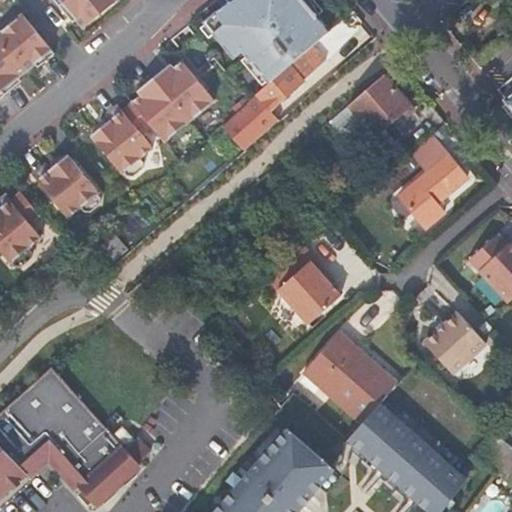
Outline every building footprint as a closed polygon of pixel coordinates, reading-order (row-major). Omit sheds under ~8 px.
[(93,0),(69,0),(61,8),(70,19),(74,15),(75,17),(93,0)] [(119,0),(93,0),(75,17),(78,20),(85,28),(119,0)] [(235,54),(298,0),(234,0),(208,22),(235,54)] [(332,30),(306,0),(298,0),(235,54),(237,57),(245,50),(272,83),(290,67),(326,36),(332,30)] [(0,35),(0,37),(22,65),(47,43),(24,15),(0,35)] [(0,85),(22,65),(0,37),(0,85)] [(200,72),(216,58),(201,40),(184,53),(200,72)] [(47,43),(22,65),(28,72),(36,65),(42,60),(45,64),(57,55),(47,43)] [(42,60),(36,65),(40,69),(45,64),(42,60)] [(177,102),(201,82),(184,61),(176,68),(171,72),(168,68),(156,78),(177,102)] [(404,70),(397,63),(384,75),(331,121),(357,150),(410,104),(391,82),(404,70)] [(22,65),(0,85),(0,87),(7,95),(18,87),(15,83),(20,78),(28,72),(22,65)] [(290,67),(272,83),(216,132),(237,157),(274,125),(265,115),(303,82),(290,67)] [(15,83),(18,87),(23,82),(20,78),(15,83)] [(152,124),(177,102),(156,78),(146,87),(149,91),(143,96),(135,102),(152,124)] [(217,100),(201,82),(177,102),(192,121),(217,100)] [(140,92),(143,96),(149,91),(146,87),(140,92)] [(112,158),(152,124),(135,102),(125,110),(120,106),(109,115),(113,120),(95,136),(112,158)] [(192,121),(177,102),(152,124),(154,127),(167,142),(192,121)] [(154,127),(152,124),(112,158),(125,174),(127,172),(130,176),(137,177),(146,170),(146,163),(143,159),(155,148),(145,135),(154,127)] [(437,203),(468,178),(449,154),(399,193),(427,228),(445,213),(437,203)] [(36,175),(58,203),(89,177),(71,156),(52,172),(47,166),(36,175)] [(363,195),(380,180),(370,168),(352,184),(363,195)] [(89,177),(58,203),(71,218),(83,208),(87,212),(94,213),(103,204),(103,198),(100,194),(102,192),(89,177)] [(0,211),(0,247),(3,250),(33,225),(42,217),(23,193),(13,201),(9,196),(0,203),(0,207),(2,210),(0,211)] [(3,251),(24,268),(25,268),(35,260),(35,253),(32,249),(44,238),(33,225),(3,250),(3,251)] [(114,259),(126,248),(114,234),(101,245),(114,259)] [(470,260),(509,301),(511,298),(511,241),(508,245),(498,234),(470,260)] [(3,250),(0,247),(0,248),(14,265),(15,263),(19,267),(24,268),(3,251),(3,250)] [(294,255),(283,265),(292,276),(308,263),(299,251),(294,255)] [(308,263),(292,276),(278,288),(308,323),(340,295),(330,282),(323,274),(328,271),(315,256),(308,263)] [(334,278),(328,271),(323,274),(330,282),(334,278)] [(426,345),(455,375),(487,343),(458,313),(426,345)] [(305,375),(367,423),(384,403),(401,384),(342,334),(305,375)] [(49,369),(41,376),(69,408),(77,401),(49,369)] [(0,468),(17,453),(21,450),(69,408),(41,376),(0,412),(0,468)] [(77,445),(100,425),(77,401),(69,408),(21,450),(25,452),(57,424),(77,445)] [(384,403),(367,423),(350,442),(429,511),(447,511),(474,482),(384,403)] [(0,493),(22,473),(47,451),(57,462),(77,445),(57,424),(25,452),(21,450),(17,453),(0,468),(0,493)] [(57,462),(62,468),(105,431),(100,425),(77,445),(57,462)] [(307,511),(340,475),(288,429),(214,511),(307,511)] [(136,466),(143,461),(130,447),(124,453),(105,431),(62,468),(80,487),(77,489),(94,507),(109,494),(138,468),(136,466)] [(501,437),(495,432),(476,455),(486,463),(504,440),(501,437)] [(511,446),(504,440),(486,463),(496,471),(511,450),(511,446)] [(130,447),(143,461),(150,454),(137,441),(130,447)] [(511,450),(496,471),(502,476),(506,479),(511,471),(511,450)] [(47,464),(51,468),(52,468),(57,462),(47,451),(22,473),(29,480),(47,464)] [(51,468),(56,474),(62,468),(57,462),(52,468),(51,468)] [(62,468),(56,474),(73,493),(77,489),(80,487),(62,468)]
